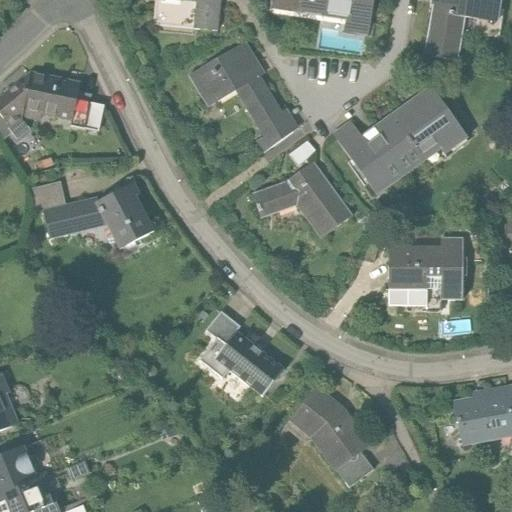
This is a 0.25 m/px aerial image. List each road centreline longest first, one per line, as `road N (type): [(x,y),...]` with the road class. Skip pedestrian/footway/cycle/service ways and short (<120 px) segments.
road 1 (residential): [(511,361),(452,370),(382,366),(278,307),(189,212),(71,0)]
road 2 (residential): [(403,0),(390,67),(346,101)]
